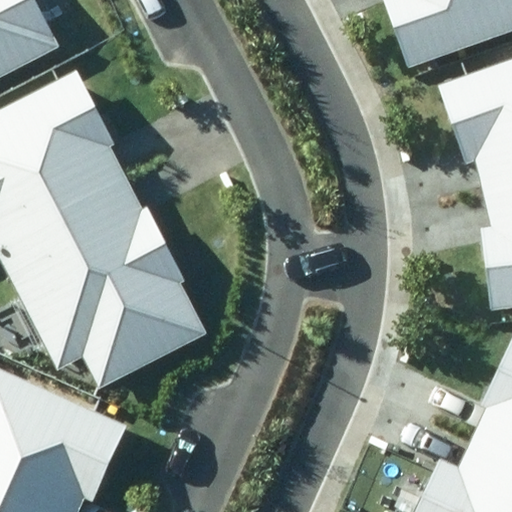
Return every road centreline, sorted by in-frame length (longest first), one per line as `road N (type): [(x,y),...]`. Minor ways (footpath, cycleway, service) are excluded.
road 1 (residential): [(197,511),(286,313),(297,256),(285,186),(257,110),(199,0)]
road 2 (residential): [(291,0),(370,166),(379,216),(379,269),(356,366),(291,511)]
